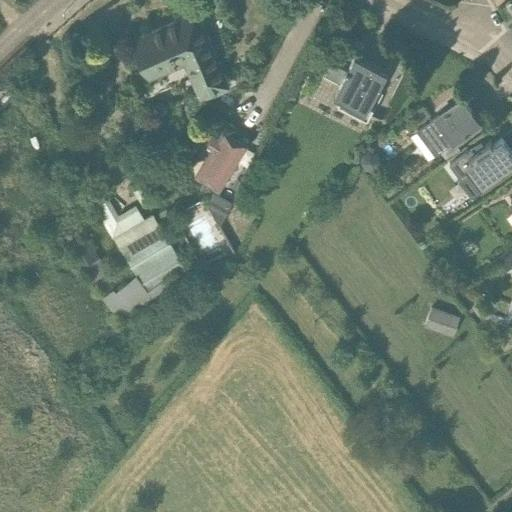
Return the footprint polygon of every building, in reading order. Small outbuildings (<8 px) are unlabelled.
[(227,83),(196,13),(134,40),(149,75),(185,60),(200,95),(227,83)] [(387,70),(355,55),(348,69),(329,59),(322,74),(341,84),(334,97),(366,113),(387,70)] [(0,108),(22,89),(7,72),(0,78),(0,108)] [(292,91),(289,98),(293,101),(297,94),(292,91)] [(455,140),(479,122),(462,98),(422,128),(417,131),(435,155),(440,151),(446,159),(460,149),(455,140)] [(430,115),(423,106),(403,122),(411,131),(430,115)] [(205,145),(212,149),(196,175),(220,190),(247,146),(223,131),(219,137),(212,133),(205,145)] [(471,148),(449,164),(460,179),(461,180),(469,173),(481,189),(483,188),(511,166),(511,151),(501,137),(493,143),(491,141),(491,140),(490,139),(475,151),(472,147),(471,148)] [(373,172),(380,167),(381,159),(376,152),(368,150),(365,145),(358,150),(361,155),(360,164),(365,170),(373,172)] [(90,198),(99,193),(86,171),(71,180),(85,202),(90,198)] [(147,202),(158,195),(146,174),(134,181),(147,202)] [(186,268),(162,228),(154,216),(155,216),(153,212),(145,217),(136,204),(118,213),(105,191),(104,190),(99,193),(90,198),(136,274),(116,291),(113,288),(102,296),(129,333),(183,286),(174,275),(186,268)] [(218,225),(230,204),(213,196),(207,205),(218,225)] [(154,216),(162,228),(174,220),(166,208),(155,216),(154,216)] [(94,286),(109,276),(98,258),(85,236),(69,246),(74,254),(82,268),(94,286)] [(508,269),(511,265),(511,249),(500,258),(508,269)] [(425,328),(444,334),(451,312),(432,306),(425,328)] [(183,484),(184,474),(172,472),(171,482),(183,484)] [(189,494),(200,497),(203,482),(192,480),(189,494)]
